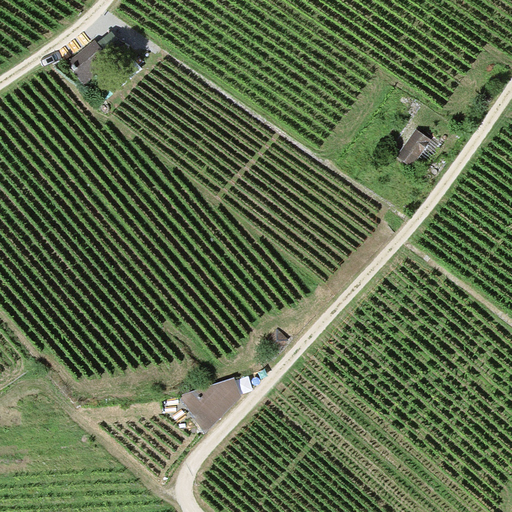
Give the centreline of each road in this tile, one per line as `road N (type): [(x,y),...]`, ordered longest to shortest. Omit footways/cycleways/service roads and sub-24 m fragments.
road 1 (track): [(196,511),(183,483),(196,459),(411,225),(511,86)]
road 2 (track): [(0,399),(31,377),(146,476),(174,491),(183,483)]
road 3 (track): [(104,0),(80,27),(0,82)]
